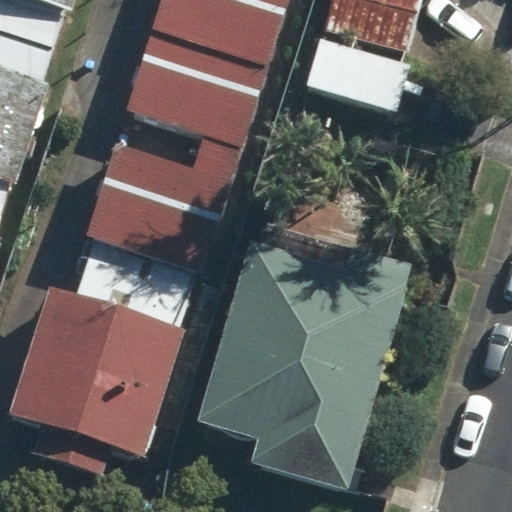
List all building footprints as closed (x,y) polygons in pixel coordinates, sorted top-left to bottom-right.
[(0,0),(0,33),(59,54),(69,23),(0,0)] [(80,0),(32,0),(75,15),(80,0)] [(129,0),(92,0),(73,51),(106,63),(129,0)] [(292,0),(172,0),(162,35),(272,68),(292,0)] [(432,0),(335,0),(313,89),(404,112),(432,0)] [(271,75),(161,37),(136,111),(246,149),(271,75)] [(0,186),(15,192),(23,195),(58,89),(48,86),(0,69),(0,186)] [(198,174),(126,151),(97,240),(209,276),(247,157),(207,145),(198,174)] [(349,492),(414,264),(258,221),(201,422),(258,439),(251,464),(349,492)] [(191,333),(183,330),(198,282),(97,251),(82,299),(60,292),(20,419),(151,461),(191,333)]
